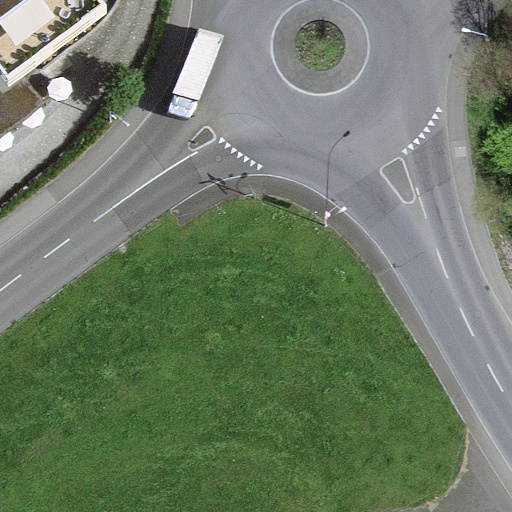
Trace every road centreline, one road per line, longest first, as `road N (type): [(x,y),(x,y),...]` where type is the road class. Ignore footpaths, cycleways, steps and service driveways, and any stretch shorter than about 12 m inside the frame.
road 1 (secondary): [(373,138),(511,402)]
road 2 (secondary): [(0,294),(153,180)]
road 3 (secondary): [(221,59),(153,180)]
road 4 (secondary): [(256,129),(306,153),(340,152),(373,138)]
